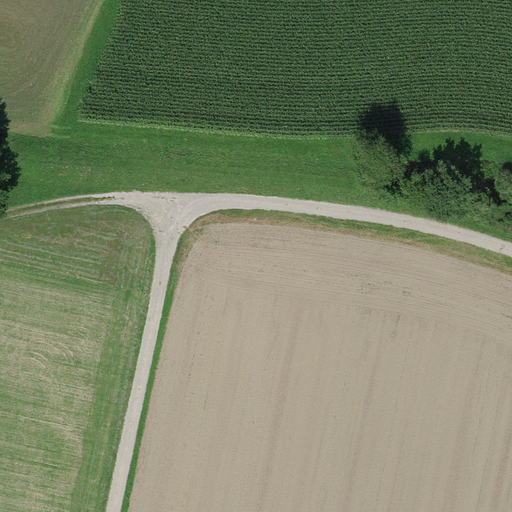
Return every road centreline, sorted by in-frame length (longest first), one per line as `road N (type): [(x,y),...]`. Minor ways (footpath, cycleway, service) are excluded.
road 1 (track): [(180,206),(286,217),(511,269)]
road 2 (track): [(180,206),(117,511)]
road 3 (track): [(0,216),(180,206)]
